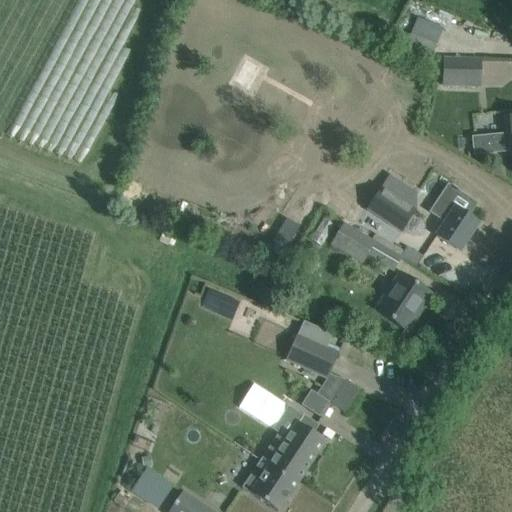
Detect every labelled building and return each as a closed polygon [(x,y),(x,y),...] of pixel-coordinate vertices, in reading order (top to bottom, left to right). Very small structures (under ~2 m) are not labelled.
[(430,61),(436,45),(411,35),(404,50),(430,61)] [(441,88),(480,89),(480,60),(443,59),(442,59),(441,88)] [(474,154),(511,150),(511,116),(504,118),(506,135),(472,138),(474,154)] [(477,224),(467,218),(476,204),(460,193),(460,192),(456,190),(456,191),(448,186),(430,213),(445,223),(436,237),(459,252),(477,224)] [(366,212),(401,235),(416,212),(381,189),(366,212)] [(333,228),(323,221),(310,243),(320,250),(333,228)] [(364,265),(368,258),(383,267),(393,274),(400,261),(371,243),(343,226),(330,247),(363,266),(364,265)] [(401,257),(402,258),(415,265),(415,266),(420,258),(405,249),(403,253),(401,257)] [(427,293),(401,275),(376,311),(406,331),(416,316),(413,314),(427,293)] [(327,378),(337,358),(338,354),(327,349),(298,336),(297,336),(285,361),(327,380),(327,378)] [(344,413),(359,390),(345,381),(343,384),(329,404),(344,413)] [(301,407),(319,418),(328,403),(317,396),(310,391),(301,407)] [(276,511),(278,511),(298,483),(325,442),(310,432),(315,425),(318,427),(319,426),(302,415),(300,419),(284,442),(277,437),(279,434),(278,434),(275,438),(241,489),(276,511)] [(211,511),(182,492),(169,511),(211,511)]
